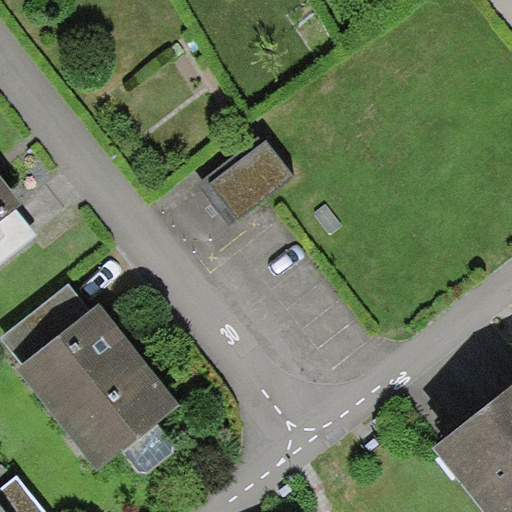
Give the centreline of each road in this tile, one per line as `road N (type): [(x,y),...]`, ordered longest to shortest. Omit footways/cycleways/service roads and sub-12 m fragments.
road 1 (residential): [(307,442),(0,50)]
road 2 (residential): [(511,287),(307,442)]
